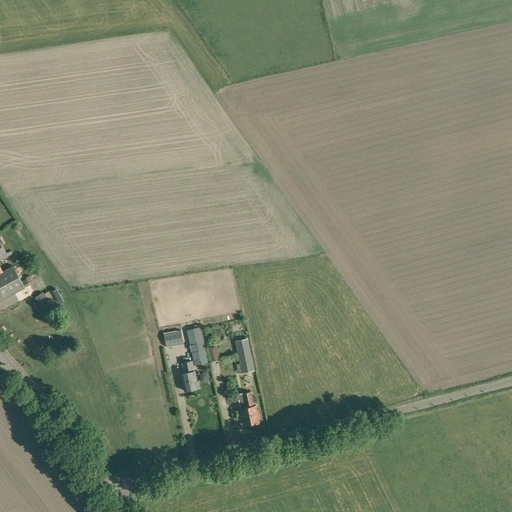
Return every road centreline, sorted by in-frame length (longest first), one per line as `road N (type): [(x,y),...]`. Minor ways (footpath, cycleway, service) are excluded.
road 1 (unclassified): [(511,381),(110,491)]
road 2 (tertiary): [(110,491),(0,350)]
